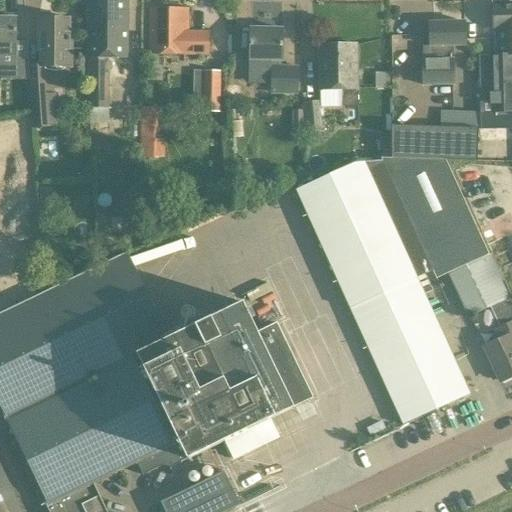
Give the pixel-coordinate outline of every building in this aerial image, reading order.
[(118,0),(87,0),(87,58),(87,108),(88,108),(108,108),(109,108),(109,78),(99,78),(99,58),(126,58),(127,0),(118,0)] [(511,56),(511,3),(492,4),(493,32),(493,55),(511,56)] [(150,55),(187,55),(209,55),(210,33),(187,33),(187,9),(150,9),(150,55)] [(40,65),(29,65),(34,128),(47,127),(45,95),(43,67),(71,67),(71,49),(68,49),(69,19),(53,19),(51,17),(46,17),(43,19),(38,19),(38,40),(40,40),(40,65)] [(0,56),(1,56),(0,74),(28,75),(26,44),(16,44),(16,19),(0,18),(0,56)] [(453,86),(452,46),(464,46),(464,23),(429,24),(429,46),(430,46),(430,60),(421,60),(422,87),(453,86)] [(249,60),(271,60),(270,95),(299,95),(299,66),(281,66),(282,30),(250,30),(249,60)] [(319,91),(342,90),(342,107),(357,106),(356,46),(318,46),(319,91)] [(219,72),(203,72),(202,112),(218,113),(219,72)] [(319,101),(304,103),(307,132),(334,130),(333,116),(321,118),(319,101)] [(142,108),(141,157),(161,158),(162,140),(157,140),(158,108),(142,108)] [(476,161),(477,129),(392,127),(391,159),(476,161)] [(468,316),(490,306),(500,327),(490,332),(495,342),(483,348),(499,383),(511,377),(511,306),(507,297),(508,296),(489,256),(488,256),(445,161),(381,159),(436,279),(449,273),(468,316)] [(402,425),(469,394),(361,162),(352,162),(293,190),(402,425)] [(142,476),(164,465),(164,466),(170,468),(293,408),(294,409),(313,399),(277,325),(257,334),(242,303),(169,339),(127,253),(0,314),(0,409),(49,511),(105,511),(93,485),(137,464),(142,476)] [(0,511),(21,511),(0,467),(0,511)] [(166,511),(223,511),(238,505),(223,474),(162,503),(166,511)]
